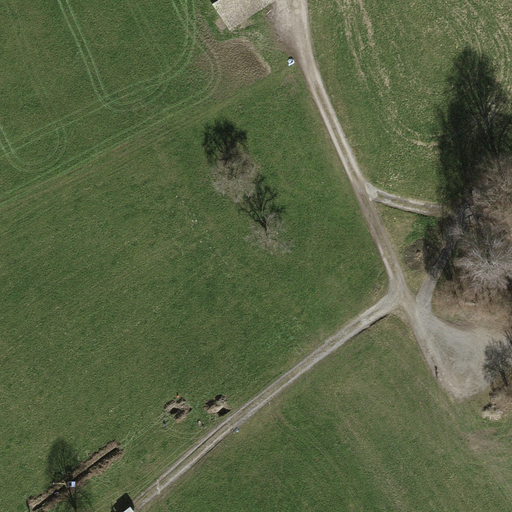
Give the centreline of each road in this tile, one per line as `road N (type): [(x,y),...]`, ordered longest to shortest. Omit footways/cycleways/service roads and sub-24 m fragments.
road 1 (track): [(363,193),(401,303),(134,511)]
road 2 (track): [(298,0),(303,45),(363,193),(443,210),(511,172)]
